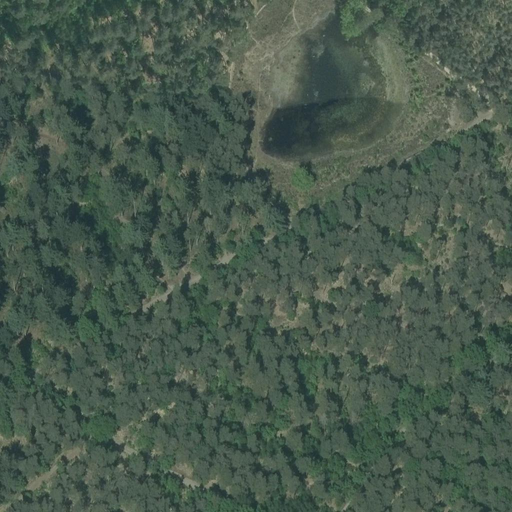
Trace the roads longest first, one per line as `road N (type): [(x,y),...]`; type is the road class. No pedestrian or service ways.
road 1 (track): [(504,115),(111,322),(49,357),(18,386)]
road 2 (track): [(511,121),(355,0)]
road 3 (track): [(247,511),(98,437)]
road 4 (track): [(98,437),(0,366)]
